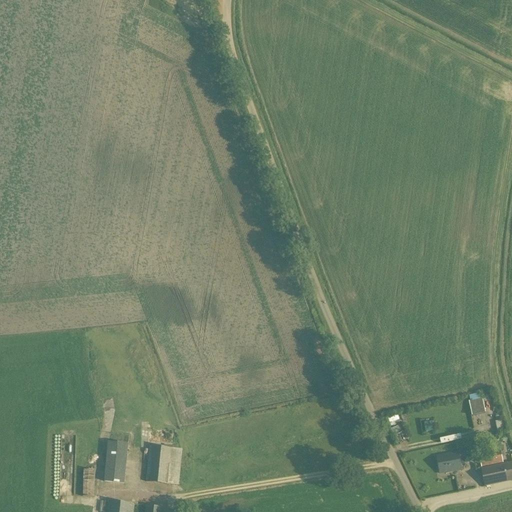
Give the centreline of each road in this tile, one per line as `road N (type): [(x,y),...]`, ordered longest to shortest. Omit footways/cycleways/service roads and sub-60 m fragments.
road 1 (unclassified): [(419,511),(322,303),(239,68),(230,0)]
road 2 (unknown): [(395,463),(175,495)]
